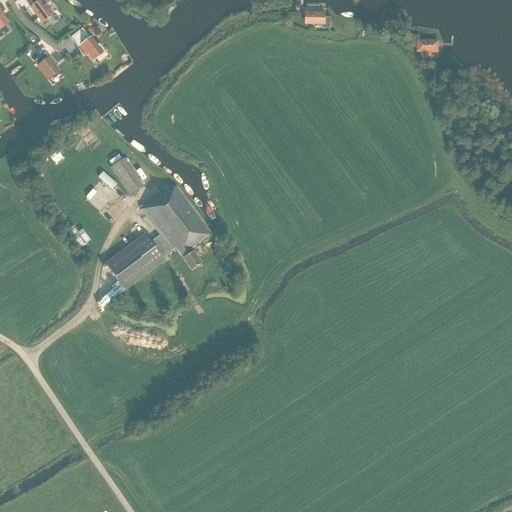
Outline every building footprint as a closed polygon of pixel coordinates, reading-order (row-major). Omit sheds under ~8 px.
[(41,23),(53,15),(46,6),(49,3),(46,0),(32,0),(30,1),(33,5),(30,8),(41,23)] [(0,29),(8,23),(0,12),(0,29)] [(325,17),(325,13),(313,13),(313,14),(306,14),(306,24),(325,25),(325,29),(330,29),(330,18),(325,17)] [(89,38),(82,29),(70,38),(77,47),(79,46),(85,54),(87,53),(93,61),(96,59),(99,62),(106,57),(103,53),(105,52),(99,44),(97,45),(90,37),(89,38)] [(437,52),(437,42),(419,42),(419,35),(415,35),(414,47),(418,47),(418,51),(425,52),(425,57),(431,58),(431,52),(437,52)] [(48,80),(59,71),(44,53),(34,61),(48,80)] [(116,149),(107,156),(112,164),(122,157),(116,149)] [(51,158),(57,166),(65,159),(58,152),(51,158)] [(143,186),(124,158),(109,168),(129,196),(143,186)] [(112,188),(117,183),(103,170),(99,176),(112,188)] [(211,234),(176,187),(168,192),(167,191),(153,200),(152,198),(147,200),(149,203),(145,206),(143,204),(139,207),(141,209),(140,209),(160,235),(151,242),(145,233),(105,264),(125,291),(165,261),(163,257),(175,248),(190,271),(201,264),(190,248),(211,234)]
